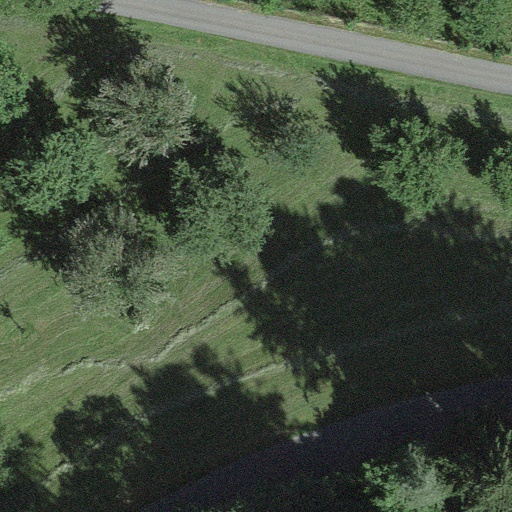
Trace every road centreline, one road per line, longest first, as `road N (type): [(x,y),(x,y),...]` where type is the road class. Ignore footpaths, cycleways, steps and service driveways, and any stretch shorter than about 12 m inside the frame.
road 1 (unclassified): [(97,0),(511,83)]
road 2 (residential): [(168,511),(511,395)]
